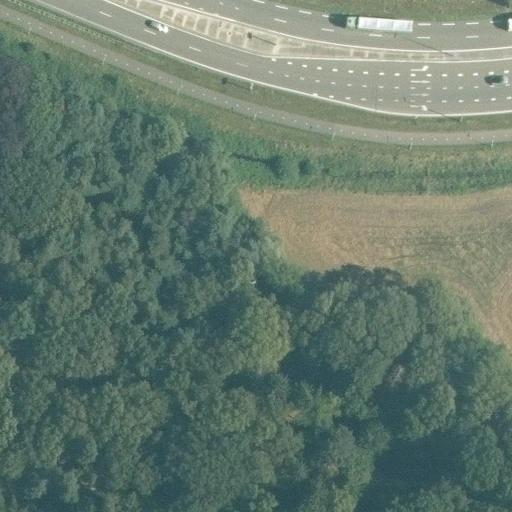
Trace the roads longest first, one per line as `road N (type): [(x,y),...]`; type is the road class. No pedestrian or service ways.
road 1 (primary): [(55,0),(199,56),(289,77),(376,92),(511,89)]
road 2 (primary): [(511,44),(331,42),(177,0)]
